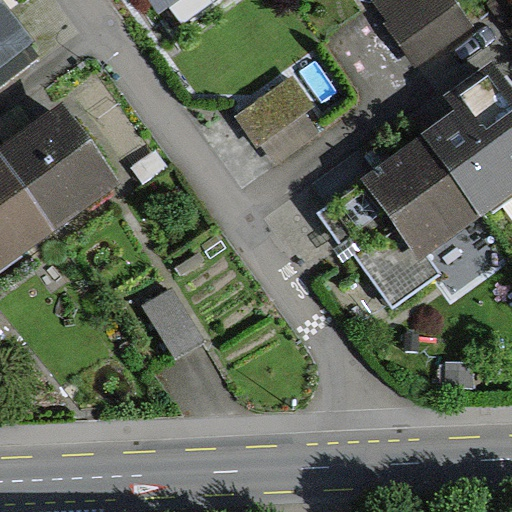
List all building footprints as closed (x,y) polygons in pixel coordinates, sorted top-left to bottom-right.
[(374,0),(421,71),(473,38),(447,0),(374,0)] [(0,64),(30,43),(0,1),(0,64)] [(449,118),(427,134),(483,211),(511,190),(511,87),(495,64),(449,97),(459,111),(449,118)] [(255,146),(312,104),(290,74),(233,117),(255,146)] [(23,132),(0,148),(0,157),(54,232),(120,185),(61,104),(23,132)] [(483,211),(427,134),(363,180),(419,257),(483,211)] [(0,271),(54,232),(0,157),(0,271)]
